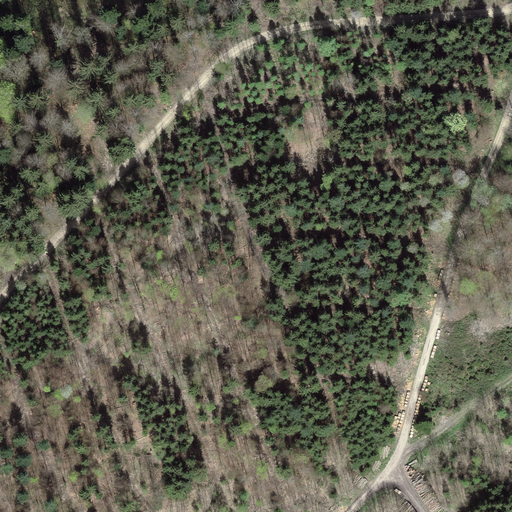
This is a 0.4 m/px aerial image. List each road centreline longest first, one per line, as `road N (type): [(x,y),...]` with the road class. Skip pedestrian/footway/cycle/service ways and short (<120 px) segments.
road 1 (track): [(0,301),(183,98),(251,41),(335,22),(511,12)]
road 2 (track): [(350,511),(394,466),(511,83)]
road 3 (track): [(511,378),(394,466),(427,511)]
